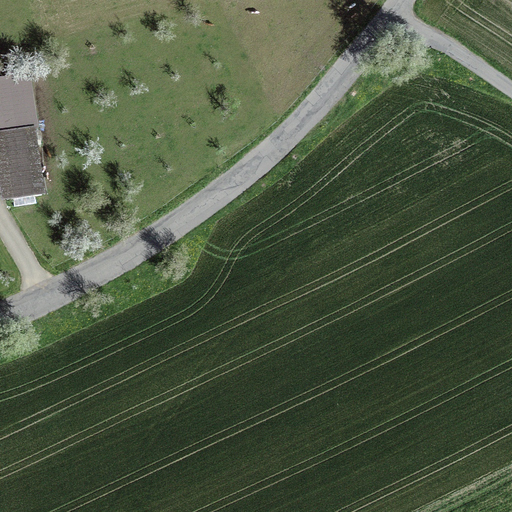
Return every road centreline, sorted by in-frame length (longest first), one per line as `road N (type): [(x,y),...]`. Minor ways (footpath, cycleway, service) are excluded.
road 1 (unclassified): [(398,9),(200,221),(0,318)]
road 2 (unclassified): [(511,91),(398,9)]
